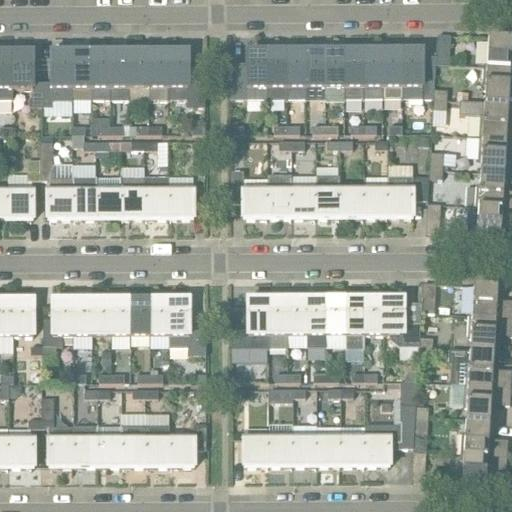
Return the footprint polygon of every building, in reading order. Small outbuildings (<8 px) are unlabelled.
[(486,72),(511,73),(511,56),(511,57),(511,44),(488,43),(486,72)] [(435,70),(448,71),(450,45),(436,44),(435,70)] [(402,105),(402,92),(402,55),(382,56),(383,105),(402,105)] [(433,104),(433,94),(434,80),(421,80),(421,55),(402,55),(402,92),(421,92),(421,104),(433,104)] [(129,93),(148,93),(148,56),(129,57),(129,93)] [(148,93),(167,93),(168,56),(148,56),(148,93)] [(187,113),(204,113),(204,81),(187,81),(187,56),(168,56),(167,93),(187,93),(187,113)] [(247,93),(267,93),(267,56),(247,56),(247,68),(229,68),(229,105),(247,105),(247,93)] [(267,93),(287,93),(286,56),(267,56),(267,93)] [(287,93),(306,93),(306,56),(286,56),(287,93)] [(306,93),(325,92),(325,56),(306,56),(306,93)] [(325,92),(343,92),(344,56),(325,56),(325,92)] [(343,106),(363,106),(363,56),(344,56),(343,92),(343,106)] [(363,106),(383,105),(382,56),(363,56),(363,106)] [(0,93),(12,94),(12,57),(0,57),(0,93)] [(12,57),(12,94),(32,94),(32,57),(12,57)] [(51,94),(71,93),(72,57),(51,57),(51,94)] [(71,107),(91,107),(91,57),(72,57),(71,93),(71,107)] [(110,107),(110,93),(110,57),(91,57),(91,107),(110,107)] [(110,93),(129,93),(129,57),(110,57),(110,93)] [(484,107),(508,108),(509,92),(511,92),(511,73),(486,72),(482,72),(481,95),(485,95),(484,107)] [(433,104),(446,105),(447,95),(433,94),(433,104)] [(29,112),(42,112),(42,103),(29,103),(29,112)] [(42,112),(55,112),(55,103),(42,103),(42,112)] [(432,115),(446,115),(446,105),(433,104),(432,115)] [(478,142),(511,143),(511,126),(507,126),(508,108),(484,107),(483,120),(480,120),(478,142)] [(148,140),(161,140),(161,131),(148,132),(148,140)] [(191,140),(204,140),(204,131),(191,131),(191,140)] [(230,140),(243,140),(243,131),(230,131),(230,140)] [(273,140),(286,140),(286,131),(273,131),(273,140)] [(286,140),(299,140),(299,131),(286,131),(286,140)] [(312,140),(324,140),(324,131),(312,131),(312,140)] [(324,140),(337,140),(337,131),(324,131),(324,140)] [(350,140),(363,140),(363,131),(350,131),(350,140)] [(363,140),(376,140),(376,131),(363,131),(363,140)] [(388,139),(401,139),(401,131),(388,131),(388,139)] [(0,141),(12,141),(12,132),(0,132),(0,141)] [(71,141),(84,141),(84,132),(72,132),(71,141)] [(97,140),(110,141),(110,132),(97,132),(97,140)] [(110,141),(123,141),(123,132),(110,132),(110,141)] [(136,140),(148,140),(148,132),(135,132),(136,140)] [(480,177),(504,178),(505,161),(511,161),(511,143),(478,142),(477,164),(481,165),(480,177)] [(326,155),(339,155),(339,146),(326,147),(326,155)] [(339,155),(352,155),(352,146),(339,146),(339,155)] [(374,155),(387,155),(387,146),(374,146),(374,155)] [(83,156),(96,156),(95,147),(83,147),(83,156)] [(96,156),(108,156),(108,147),(95,147),(96,156)] [(131,156),(144,156),(143,147),(131,147),(131,156)] [(144,156),(156,156),(156,147),(143,147),(144,156)] [(192,156),(204,156),(204,147),(192,147),(192,156)] [(230,156),(243,156),(243,147),(230,147),(230,156)] [(278,155),(291,155),(291,147),(278,147),(278,155)] [(291,155),(304,155),(304,147),(291,147),(291,155)] [(429,171),(442,172),(443,158),(430,157),(429,171)] [(39,186),(39,177),(39,165),(27,166),(27,186),(39,186)] [(428,184),(442,185),(442,172),(429,171),(428,182),(428,184)] [(318,186),(340,186),(340,174),(318,175),(318,186)] [(242,224),(268,224),(267,195),(243,195),(243,176),(230,176),(230,208),(242,208),(242,224)] [(39,186),(52,186),(52,177),(39,177),(39,186)] [(474,212),(478,212),(511,213),(511,196),(503,196),(504,178),(480,177),(479,189),(476,189),(474,212)] [(244,178),(244,192),(316,193),(316,180),(244,178)] [(120,225),(120,195),(120,182),(95,182),(95,195),(96,225),(120,225)] [(427,206),(428,184),(428,182),(412,182),(411,194),(387,194),(388,223),(412,223),(412,206),(427,206)] [(340,224),(364,223),(364,194),(340,195),(340,224)] [(364,223),(388,223),(387,194),(364,194),(364,223)] [(47,225),(72,225),(72,195),(47,196),(47,225)] [(72,225),(96,225),(95,195),(72,195),(72,225)] [(120,225),(144,224),(144,195),(120,195),(120,225)] [(144,224),(168,224),(168,195),(144,195),(144,224)] [(168,195),(168,224),(193,224),(193,195),(168,195)] [(268,224),(292,224),(292,195),(267,195),(268,224)] [(292,224),(316,224),(316,195),(292,195),(292,224)] [(316,224),(340,224),(340,195),(316,195),(316,224)] [(7,196),(8,225),(32,225),(32,196),(7,196)] [(425,234),(439,235),(440,210),(427,209),(425,234)] [(476,242),(500,243),(500,231),(511,231),(511,213),(478,212),(476,242)] [(471,320),(511,322),(511,305),(496,305),(497,292),(473,291),(471,320)] [(421,318),(434,319),(435,293),(422,292),(421,318)] [(345,340),(364,340),(364,303),(345,304),(345,340)] [(364,340),(384,340),(383,303),(364,303),(364,340)] [(418,352),(419,342),(420,327),(403,327),(403,303),(383,303),(384,340),(403,340),(403,352),(418,352)] [(0,341),(13,342),(13,305),(0,304),(0,341)] [(92,341),(111,341),(111,304),(92,305),(92,341)] [(111,341),(130,341),(130,304),(111,304),(111,341)] [(130,341),(150,341),(149,304),(130,304),(130,341)] [(150,341),(168,341),(169,304),(149,304),(150,341)] [(169,304),(168,341),(168,353),(187,353),(187,361),(205,361),(205,327),(188,327),(188,304),(169,304)] [(268,353),(268,341),(268,304),(247,304),(247,313),(231,314),(231,354),(268,353)] [(268,341),(287,341),(287,304),(268,304),(268,341)] [(287,341),(307,340),(307,304),(287,304),(287,341)] [(307,340),(326,340),(326,304),(307,304),(307,340)] [(326,340),(345,340),(345,304),(326,304),(326,340)] [(13,305),(13,342),(33,342),(33,305),(13,305)] [(52,341),(73,341),(73,305),(52,305),(52,341)] [(73,341),(92,341),(92,305),(73,305),(73,341)] [(469,355),(493,357),(494,340),(511,340),(511,322),(471,320),(468,320),(467,343),(470,343),(469,355)] [(418,352),(431,353),(432,343),(419,342),(418,352)] [(30,360),(43,360),(43,351),(30,351),(30,360)] [(43,360),(55,360),(55,351),(43,351),(43,360)] [(431,353),(418,352),(418,363),(431,363),(431,353)] [(464,390),(510,392),(511,375),(492,374),(493,357),(469,355),(469,368),(465,368),(464,390)] [(149,388),(162,388),(162,379),(149,380),(149,388)] [(193,388),(205,388),(205,379),(193,379),(193,388)] [(231,388),(244,388),(244,379),(231,379),(231,388)] [(274,388),(287,388),(287,379),(274,379),(274,388)] [(287,388),(300,388),(300,379),(287,379),(287,388)] [(313,388),(326,388),(326,379),(313,379),(313,388)] [(326,388),(338,388),(338,379),(326,379),(326,388)] [(351,387),(364,387),(364,379),(351,379),(351,387)] [(364,387),(377,387),(377,379),(364,379),(364,387)] [(0,389),(8,389),(13,389),(13,380),(0,380),(0,389)] [(73,389),(85,389),(85,380),(72,380),(73,389)] [(98,389),(111,388),(111,380),(98,380),(98,389)] [(111,388),(124,388),(124,380),(111,380),(111,388)] [(137,388),(149,388),(149,380),(136,380),(137,388)] [(403,407),(415,407),(414,387),(402,387),(403,407)] [(0,404),(8,404),(8,389),(0,389),(0,396),(0,395),(0,404)] [(465,425),(489,426),(490,409),(509,410),(510,392),(464,390),(462,412),(466,413),(465,425)] [(327,403),(340,403),(340,394),(327,394),(327,403)] [(340,403),(353,403),(353,394),(340,394),(340,403)] [(84,404),(97,404),(97,395),(84,395),(84,404)] [(97,404),(109,404),(109,395),(97,395),(97,404)] [(132,404),(145,404),(145,395),(132,395),(132,404)] [(145,404),(157,404),(157,395),(145,395),(145,404)] [(193,404),(206,404),(206,395),(193,395),(193,404)] [(231,404),(244,404),(244,395),(231,395),(231,404)] [(279,403),(292,403),(292,395),(279,395),(279,403)] [(292,403),(305,403),(305,395),(292,395),(292,403)] [(415,412),(414,425),(427,426),(428,412),(415,412)] [(28,434),(40,434),(40,425),(28,425),(28,434)] [(40,434),(53,434),(53,425),(40,425),(40,434)] [(414,430),(413,438),(427,439),(427,426),(414,425),(414,430)] [(460,460),(463,460),(506,462),(507,445),(488,444),(489,426),(465,425),(465,437),(461,437),(460,460)] [(169,443),(169,472),(194,472),(194,455),(206,455),(206,430),(193,430),(193,443),(169,443)] [(412,454),(413,438),(414,430),(399,430),(399,454),(412,454)] [(269,472),(293,472),(292,442),(268,443),(269,472)] [(293,472),(317,472),(316,442),(292,442),(293,472)] [(317,472),(341,472),(340,442),(316,442),(317,472)] [(341,472),(365,471),(365,442),(340,442),(341,472)] [(365,442),(365,471),(389,471),(389,442),(365,442)] [(0,472),(9,473),(9,444),(0,443),(0,472)] [(48,473),(73,473),(73,443),(48,443),(48,473)] [(73,473),(97,472),(97,443),(73,443),(73,473)] [(97,472),(121,472),(121,443),(97,443),(97,472)] [(121,472),(145,472),(145,443),(121,443),(121,472)] [(145,472),(169,472),(169,443),(145,443),(145,472)] [(243,472),(269,472),(268,443),(243,443),(243,472)] [(9,444),(9,473),(33,473),(33,444),(9,444)] [(411,482),(424,483),(425,458),(412,457),(411,482)] [(462,490),(485,491),(486,479),(505,480),(506,462),(463,460),(462,490)]
